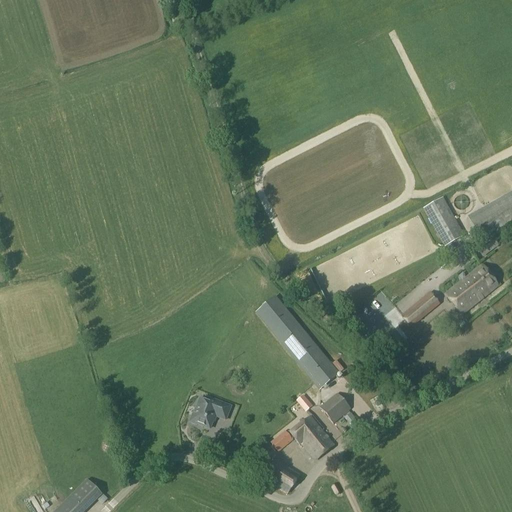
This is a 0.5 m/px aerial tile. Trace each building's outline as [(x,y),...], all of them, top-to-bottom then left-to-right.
[(511,192),(467,218),(482,246),(511,228),(511,192)] [(441,201),(424,211),(445,247),(463,237),(441,201)] [(482,267),(445,295),(462,316),(498,287),(482,267)] [(431,295),(409,314),(418,324),(440,305),(431,295)] [(272,299),(253,316),(319,391),(338,375),(272,299)] [(344,372),(335,378),(340,384),(348,378),(344,372)] [(337,395),(320,409),(334,425),(351,411),(337,395)] [(191,417),(190,421),(190,423),(194,425),(196,424),(209,429),(211,423),(210,423),(212,415),(225,420),(230,406),(205,397),(203,401),(198,399),(195,408),(197,409),(194,417),(193,416),(191,417)] [(303,397),(296,402),(305,413),(312,407),(303,397)] [(311,418),(290,435),(299,445),(301,444),(315,461),(333,446),(311,418)] [(285,433),(271,444),(278,453),(293,441),(293,438),(288,433),(286,434),(285,433)] [(275,462),(264,480),(288,494),(299,477),(275,462)] [(87,481),(56,511),(84,511),(101,495),(87,481)] [(48,511),(61,499),(56,493),(39,510),(36,507),(31,511),(48,511)]
